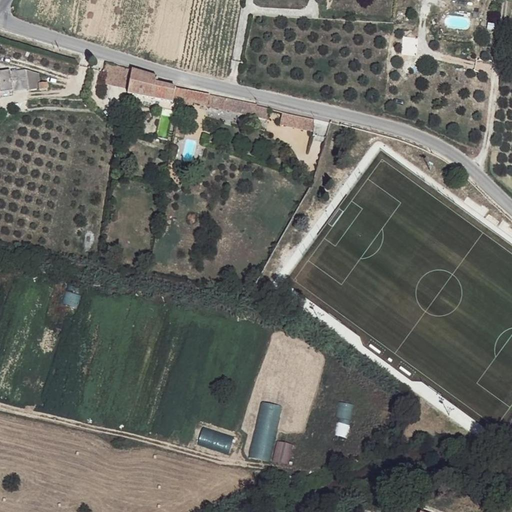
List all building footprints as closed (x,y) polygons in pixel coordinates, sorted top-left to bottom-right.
[(135,70),(130,92),(176,101),(176,98),(186,100),(188,90),(159,83),(160,77),(135,70)] [(11,72),(0,72),(0,89),(1,94),(30,91),(28,72),(11,74),(11,72)] [(188,90),(186,100),(258,115),(258,110),(261,111),(262,105),(188,90)] [(281,113),(279,125),(311,132),(314,120),(281,113)] [(43,330),(47,315),(28,311),(24,325),(43,330)]
